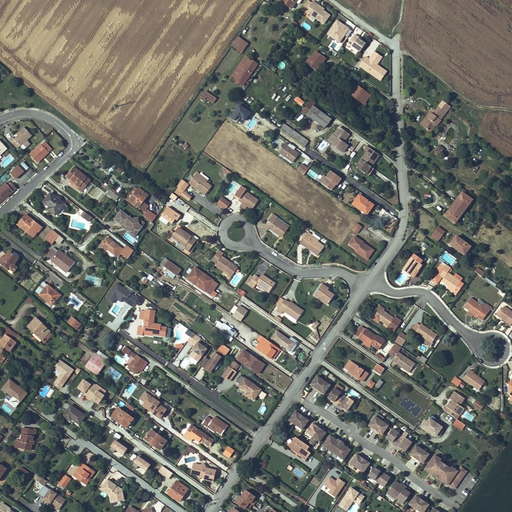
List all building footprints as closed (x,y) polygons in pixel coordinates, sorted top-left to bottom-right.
[(297,0),(288,0),(285,4),(291,9),(297,0)] [(309,7),(312,3),(308,0),(303,6),(309,11),(311,9),(309,7)] [(323,11),(318,7),(319,6),(313,2),(312,3),(309,7),(311,9),(309,11),(308,13),(323,24),(330,16),(323,11)] [(348,37),(352,30),(336,19),(326,35),(340,43),(345,35),(348,37)] [(359,51),(365,43),(361,40),(359,38),(360,37),(355,34),(348,43),(359,51)] [(248,44),(238,37),(232,46),(241,53),(248,44)] [(310,60),(309,59),(306,63),(318,71),(320,68),(319,68),(325,58),(316,52),(310,60)] [(375,66),(376,65),(381,57),(374,52),(368,59),(367,62),(364,59),(359,66),(372,75),(373,73),(375,75),(378,75),(381,78),(386,72),(382,69),(380,69),(377,67),(376,68),(375,66)] [(246,56),(230,78),(242,86),(257,64),(249,59),(250,59),(246,56)] [(347,94),(355,100),(356,98),(359,100),(364,104),(370,96),(355,84),(347,94)] [(216,99),(206,92),(200,99),(205,102),(207,99),(213,103),(216,99)] [(298,96),(294,100),(301,106),(304,102),(298,96)] [(239,117),(245,121),(253,110),(238,100),(234,105),(236,107),(229,117),(236,122),(239,117)] [(302,112),(307,115),(325,129),(331,120),(313,106),(316,103),(311,100),(302,112)] [(432,124),(435,126),(436,127),(441,121),(441,120),(438,118),(440,116),(441,116),(449,106),(442,101),(435,111),(433,114),(431,113),(430,112),(423,122),(425,123),(423,126),(427,130),(432,124)] [(441,120),(450,107),(449,106),(441,116),(440,116),(438,118),(441,120)] [(284,123),(279,129),(304,148),(309,142),(284,123)] [(18,133),(19,134),(17,136),(14,139),(13,137),(9,141),(17,149),(22,144),(26,148),(29,145),(26,141),(31,136),(23,127),(18,133)] [(349,135),(340,127),(334,135),(333,134),(329,139),(334,143),(336,144),(334,146),(342,152),(348,145),(343,143),(349,135)] [(47,152),(48,153),(52,150),(44,142),(30,155),(38,163),(43,158),(42,157),(47,152)] [(293,150),(288,146),(289,145),(286,142),(278,153),(293,162),(299,154),(293,150)] [(359,162),(363,165),(360,169),(368,176),(373,169),(370,167),(378,156),(366,146),(364,149),(367,151),(359,162)] [(444,150),(439,147),(434,153),(439,157),(444,150)] [(10,173),(16,179),(24,172),(18,166),(10,173)] [(81,185),(85,188),(90,181),(73,167),(66,176),(70,180),(80,187),(81,185)] [(330,170),(326,176),(323,174),(318,181),(332,191),(341,178),(330,170)] [(201,173),(199,176),(207,183),(209,180),(201,173)] [(205,196),(212,187),(207,183),(196,174),(189,183),(205,196)] [(182,179),(177,186),(184,191),(189,184),(182,179)] [(81,185),(80,187),(70,180),(69,181),(82,191),(85,188),(81,185)] [(0,188),(0,203),(16,189),(11,183),(8,186),(6,184),(0,188)] [(242,203),(240,206),(245,209),(247,207),(252,210),(259,201),(246,191),(247,190),(242,186),(234,197),(242,203)] [(135,205),(129,200),(138,189),(136,187),(126,199),(134,207),(135,205)] [(184,191),(178,187),(175,192),(180,196),(181,195),(189,200),(191,197),(184,191)] [(129,200),(135,205),(138,207),(143,202),(148,196),(139,188),(138,189),(129,200)] [(112,198),(115,194),(110,190),(107,194),(112,198)] [(53,209),(51,212),(55,215),(64,204),(50,193),(43,202),(49,207),(53,209)] [(454,223),(463,212),(472,200),(462,193),(459,197),(460,198),(454,205),(449,212),(448,212),(445,216),(454,223)] [(352,204),(362,211),(363,210),(368,213),(374,205),(360,195),(352,204)] [(222,198),(217,204),(224,210),(230,204),(222,198)] [(143,202),(138,207),(144,211),(148,206),(143,202)] [(167,208),(166,210),(179,218),(180,216),(167,208)] [(143,216),(152,223),(157,216),(147,210),(143,216)] [(177,221),(179,218),(166,210),(161,216),(172,224),(175,220),(177,221)] [(138,224),(138,219),(134,219),(133,220),(121,211),(115,219),(123,226),(124,224),(128,227),(128,232),(132,231),(134,229),(136,231),(141,230),(143,227),(138,224)] [(270,228),(270,229),(281,236),(283,233),(285,234),(288,229),(276,220),(278,217),(273,214),(266,224),(270,228)] [(42,228),(26,215),(19,224),(27,230),(26,232),(33,237),(38,231),(39,232),(42,228)] [(437,227),(431,236),(438,241),(444,232),(437,227)] [(173,232),(169,238),(177,244),(175,247),(182,251),(183,249),(188,252),(189,250),(192,252),(195,247),(193,245),(196,241),(196,238),(193,236),(191,237),(178,228),(175,233),(173,232)] [(52,245),(55,241),(60,235),(53,230),(49,234),(51,236),(46,241),(52,245)] [(318,242),(311,237),(313,235),(308,232),(301,243),(305,246),(318,256),(324,247),(318,242)] [(59,244),(64,238),(60,235),(55,241),(59,244)] [(456,236),(450,245),(464,255),(470,246),(456,236)] [(115,253),(120,248),(107,238),(101,244),(108,249),(114,255),(115,253)] [(356,238),(350,246),(360,253),(368,258),(373,251),(364,244),(356,238)] [(123,250),(121,254),(128,259),(133,251),(127,246),(123,250)] [(59,252),(54,249),(48,256),(53,260),(52,261),(67,273),(74,263),(59,251),(59,252)] [(368,258),(360,253),(359,254),(368,261),(375,252),(373,251),(368,258)] [(18,260),(9,252),(4,258),(5,259),(1,264),(9,270),(8,271),(12,275),(17,268),(14,265),(18,260)] [(238,268),(221,256),(222,255),(218,252),(211,261),(216,264),(215,266),(224,273),(231,277),(234,274),(235,274),(238,273),(239,271),(237,270),(238,268)] [(412,258),(420,264),(422,260),(414,254),(412,258)] [(0,259),(0,264),(8,271),(9,270),(1,264),(5,259),(4,258),(2,257),(0,259)] [(165,258),(160,265),(179,278),(181,276),(178,274),(181,270),(165,258)] [(420,264),(412,258),(402,271),(411,277),(420,264)] [(420,264),(411,277),(413,278),(418,271),(417,271),(422,265),(420,264)] [(464,284),(460,282),(453,277),(448,273),(450,269),(446,265),(444,267),(440,273),(438,275),(443,279),(441,281),(449,286),(454,290),(453,292),(456,295),(464,284)] [(213,281),(195,268),(187,279),(205,292),(213,281)] [(438,273),(432,268),(427,275),(433,280),(438,273)] [(474,272),(477,273),(482,277),(484,273),(477,268),(474,272)] [(85,283),(101,286),(102,278),(86,275),(85,283)] [(269,293),(269,292),(275,284),(264,276),(261,280),(259,279),(255,276),(253,278),(250,282),(248,281),(246,284),(253,289),(256,284),(269,293)] [(48,286),(43,281),(35,292),(40,296),(48,286)] [(213,281),(205,292),(210,295),(218,284),(213,281)] [(52,306),(60,296),(48,286),(40,296),(52,306)] [(328,304),(334,295),(328,291),(321,286),(315,295),(328,304)] [(239,288),(236,292),(244,296),(246,292),(239,288)] [(139,299),(141,296),(134,291),(130,297),(134,300),(131,303),(134,305),(139,299)] [(469,311),(477,317),(482,320),(489,310),(486,308),(488,306),(486,305),(484,307),(477,303),(471,298),(464,307),(469,311)] [(138,308),(142,301),(139,299),(134,305),(138,308)] [(284,311),(297,321),(303,311),(290,302),(289,304),(284,301),(283,302),(279,308),(277,311),(281,315),(284,311)] [(247,311),(235,303),(229,313),(241,321),(247,311)] [(395,316),(394,318),(383,311),(378,307),(372,315),(388,326),(387,328),(393,333),(402,321),(395,316)] [(511,322),(511,312),(504,307),(497,316),(502,319),(510,325),(511,324),(511,322)] [(163,333),(164,327),(161,327),(161,328),(153,326),(153,324),(154,316),(146,315),(146,311),(141,311),(139,319),(145,320),(144,327),(139,326),(138,335),(143,336),(143,333),(143,331),(152,332),(151,334),(160,335),(160,332),(163,333)] [(41,340),(42,341),(45,338),(51,332),(42,324),(43,324),(36,317),(27,327),(34,333),(32,336),(39,342),(41,340)] [(79,325),(71,319),(68,322),(76,329),(79,325)] [(315,330),(320,324),(317,321),(311,327),(315,330)] [(235,332),(226,325),(225,325),(221,330),(222,331),(226,334),(231,338),(235,332)] [(424,338),(431,343),(437,336),(421,325),(416,332),(424,338)] [(364,342),(370,346),(371,345),(378,350),(385,341),(377,336),(376,337),(361,326),(355,335),(364,342)] [(16,343),(21,337),(7,327),(3,333),(16,343)] [(291,336),(289,339),(276,330),(270,339),(291,353),(299,342),(291,336)] [(200,338),(192,332),(188,339),(196,344),(192,350),(194,351),(190,356),(198,361),(207,349),(198,342),(200,338)] [(395,342),(402,346),(408,336),(400,332),(395,342)] [(5,347),(10,351),(16,343),(3,333),(0,335),(0,354),(1,353),(5,347)] [(271,358),(278,348),(263,337),(260,342),(263,344),(259,350),(271,358)] [(433,344),(431,343),(424,338),(422,341),(430,347),(433,344)] [(386,342),(380,351),(385,354),(391,345),(386,342)] [(216,349),(225,356),(229,350),(220,343),(216,349)] [(396,356),(399,352),(402,348),(396,344),(390,352),(396,356)] [(273,360),(280,349),(278,348),(271,358),(273,360)] [(244,364),(250,355),(243,350),(237,359),(244,364)] [(140,369),(143,365),(146,366),(148,364),(131,352),(129,355),(134,359),(128,368),(137,374),(140,369)] [(396,356),(393,361),(397,363),(397,364),(409,373),(415,364),(399,352),(396,356)] [(205,358),(200,366),(210,373),(220,357),(214,353),(209,360),(205,358)] [(422,356),(419,360),(424,364),(427,359),(422,356)] [(92,358),(85,367),(97,376),(104,366),(92,358)] [(177,366),(180,361),(176,358),(172,363),(177,366)] [(59,360),(51,372),(57,377),(53,383),(61,389),(74,369),(59,360)] [(359,378),(358,379),(362,382),(368,374),(350,362),(345,368),(349,371),(359,378)] [(258,374),(264,365),(262,363),(256,372),(258,374)] [(238,368),(232,364),(223,377),(229,381),(238,368)] [(381,375),(385,369),(378,365),(374,370),(381,375)] [(468,371),(463,379),(479,390),(484,383),(468,371)] [(317,376),(310,385),(314,387),(313,388),(319,393),(320,392),(323,394),(330,385),(317,376)] [(455,377),(451,383),(458,387),(461,382),(455,377)] [(261,390),(245,379),(240,385),(239,387),(248,393),(246,395),(253,401),(261,390)] [(27,394),(9,380),(3,389),(20,403),(27,394)] [(383,382),(380,380),(375,386),(378,389),(383,382)] [(103,399),(109,390),(100,384),(95,391),(100,394),(99,396),(103,399)] [(39,394),(45,398),(50,389),(44,385),(39,394)] [(341,393),(334,388),(328,397),(334,402),(333,403),(340,408),(341,406),(347,411),(353,402),(347,397),(344,401),(338,397),(341,393)] [(445,406),(442,410),(456,420),(459,416),(457,414),(462,408),(459,406),(464,399),(454,392),(449,399),(452,401),(450,404),(449,404),(446,407),(445,406)] [(159,405),(160,403),(147,394),(142,401),(145,403),(150,407),(149,408),(152,410),(151,412),(153,413),(152,413),(160,419),(166,410),(159,405)] [(476,400),(473,405),(476,407),(479,409),(482,404),(476,400)] [(143,405),(151,412),(152,410),(149,408),(150,407),(145,403),(143,405)] [(69,418),(71,420),(79,425),(85,417),(70,406),(63,416),(68,420),(69,418)] [(133,419),(118,408),(115,413),(116,414),(113,418),(127,428),(133,419)] [(466,411),(463,416),(472,422),(475,416),(466,411)] [(302,430),(309,421),(305,418),(306,417),(300,413),(299,414),(295,412),(289,421),(302,430)] [(375,416),(369,425),(372,428),(371,429),(377,433),(378,432),(382,435),(388,426),(375,416)] [(208,426),(216,431),(221,435),(227,426),(214,417),(212,421),(207,417),(202,423),(207,427),(208,426)] [(429,419),(423,428),(430,432),(429,434),(435,438),(442,428),(429,419)] [(461,431),(465,426),(456,420),(453,425),(461,431)] [(319,442),(326,433),(322,431),(323,429),(317,425),(316,426),(313,424),(306,433),(313,437),(309,442),(313,445),(317,440),(319,442)] [(31,444),(32,437),(35,437),(36,431),(22,428),(21,435),(22,435),(21,442),(15,441),(14,448),(30,451),(31,444)] [(194,428),(191,432),(191,433),(198,437),(197,439),(209,447),(213,441),(194,428)] [(398,433),(392,429),(385,438),(392,442),(391,443),(398,448),(398,447),(405,452),(411,442),(405,438),(402,442),(396,437),(398,433)] [(144,439),(158,449),(161,445),(163,446),(166,441),(151,430),(144,439)] [(337,441),(330,436),(323,446),(343,460),(350,450),(343,445),(337,441)] [(307,451),(309,447),(295,437),(289,447),(303,456),(302,458),(306,460),(311,453),(307,451)] [(428,455),(415,445),(409,454),(412,457),(412,458),(418,462),(419,461),(422,463),(428,455)] [(100,450),(107,455),(113,447),(110,446),(107,449),(103,446),(100,450)] [(196,452),(188,447),(183,455),(186,457),(190,451),(195,454),(196,452)] [(78,457),(87,463),(93,454),(85,448),(78,457)] [(356,454),(350,463),(363,472),(370,463),(366,461),(367,460),(361,456),(360,457),(356,454)] [(143,475),(151,464),(138,455),(133,462),(138,466),(136,470),(143,475)] [(441,460),(434,455),(425,468),(430,472),(429,473),(442,482),(443,481),(448,485),(454,489),(467,472),(461,467),(457,472),(451,467),(450,468),(439,461),(441,460)] [(89,474),(91,476),(94,472),(82,463),(77,469),(80,472),(76,478),(85,485),(89,480),(86,479),(89,474)] [(196,475),(193,470),(200,466),(193,464),(191,474),(196,475)] [(206,468),(204,464),(200,466),(193,470),(196,475),(199,479),(202,477),(204,477),(204,480),(213,482),(216,471),(206,468)] [(169,479),(173,473),(162,466),(158,471),(169,479)] [(374,467),(368,476),(384,487),(391,477),(388,475),(387,476),(384,473),(382,476),(379,474),(380,472),(374,467)] [(31,475),(21,468),(19,471),(21,473),(19,476),(27,481),(31,475)] [(300,477),(303,474),(296,468),(294,471),(300,477)] [(70,480),(65,476),(59,484),(65,488),(70,480)] [(329,476),(323,485),(330,489),(327,493),(335,498),(345,483),(338,478),(336,481),(329,476)] [(120,501),(119,495),(122,495),(121,490),(118,490),(115,488),(116,486),(106,480),(100,489),(110,497),(109,498),(110,503),(120,501)] [(182,495),(183,496),(188,490),(177,481),(168,494),(178,501),(182,495)] [(395,481),(387,493),(396,500),(397,498),(404,503),(410,493),(407,491),(408,490),(395,481)] [(40,497),(47,487),(44,485),(37,495),(40,497)] [(59,508),(65,500),(47,487),(40,497),(46,501),(45,502),(55,508),(56,506),(59,508)] [(350,487),(338,505),(344,510),(353,497),(360,502),(363,496),(350,487)] [(244,488),(240,495),(249,501),(250,502),(255,496),(244,488)] [(234,501),(244,508),(249,501),(240,495),(238,494),(234,501)] [(416,496),(409,505),(419,511),(423,511),(429,505),(425,503),(426,501),(420,497),(419,498),(416,496)] [(353,497),(344,510),(346,511),(352,500),(358,504),(360,502),(353,497)] [(10,509),(2,503),(0,506),(0,511),(12,511),(10,510),(10,509)]
